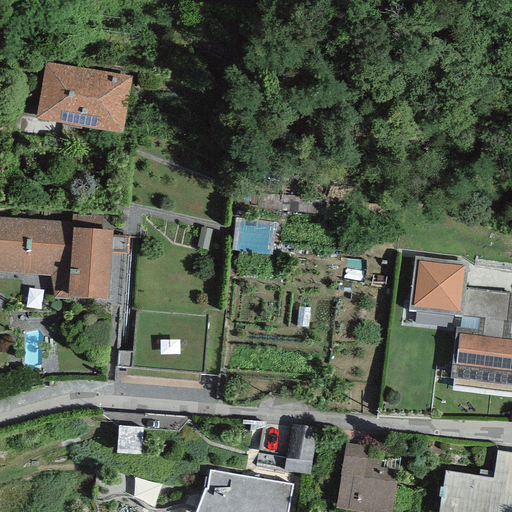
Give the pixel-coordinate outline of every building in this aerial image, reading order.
[(131,79),(45,65),(36,124),(122,139),(131,79)] [(73,226),(0,220),(0,274),(50,279),(54,300),(106,305),(112,236),(73,232),(73,226)] [(468,266),(416,260),(409,313),(462,320),(462,318),(465,290),(468,266)] [(483,334),(510,337),(511,323),(511,295),(465,290),(462,318),(485,321),(483,334)] [(483,334),(456,330),(450,382),(511,389),(511,337),(510,337),(483,334)] [(318,432),(292,427),(285,472),(310,477),(318,432)] [(143,430),(119,429),(118,457),(141,458),(143,430)] [(368,450),(346,447),(335,511),(394,511),(400,474),(381,471),(383,461),(366,459),(368,450)] [(511,511),(511,456),(497,454),(493,482),(445,474),(439,511),(511,511)] [(288,511),(292,487),(209,473),(206,492),(205,493),(197,511),(288,511)]
